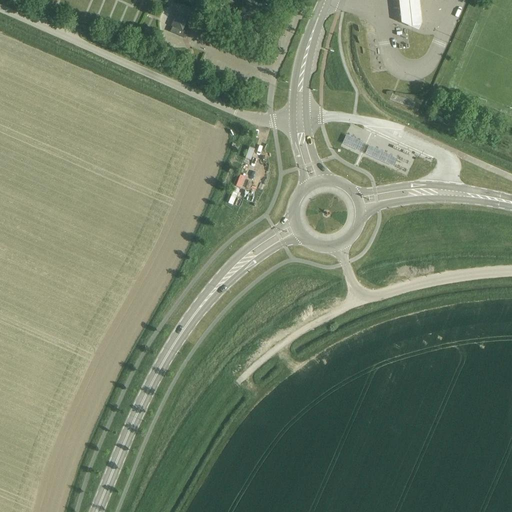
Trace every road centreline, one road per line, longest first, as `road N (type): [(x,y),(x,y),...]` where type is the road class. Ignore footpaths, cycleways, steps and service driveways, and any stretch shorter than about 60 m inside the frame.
road 1 (unclassified): [(272,122),(0,8)]
road 2 (secondary): [(96,511),(177,340),(244,262)]
road 3 (unclassified): [(511,271),(440,279),(359,301),(340,245)]
road 4 (residential): [(306,0),(272,76),(272,122)]
road 5 (tertiary): [(300,119),(306,52),(325,0)]
